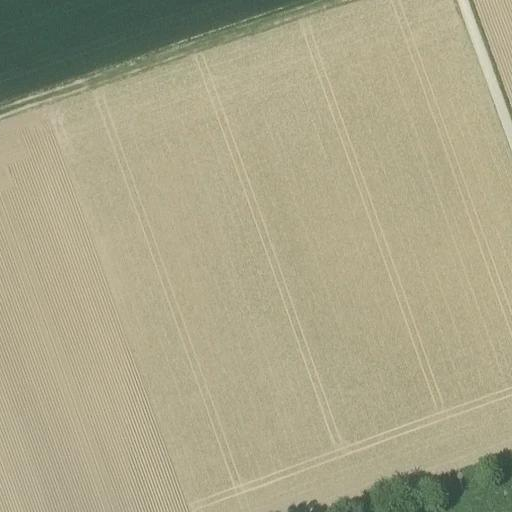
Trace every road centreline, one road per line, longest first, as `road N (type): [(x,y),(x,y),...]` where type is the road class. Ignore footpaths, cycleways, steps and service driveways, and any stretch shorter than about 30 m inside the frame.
road 1 (track): [(0,121),(360,0)]
road 2 (track): [(460,0),(511,139)]
